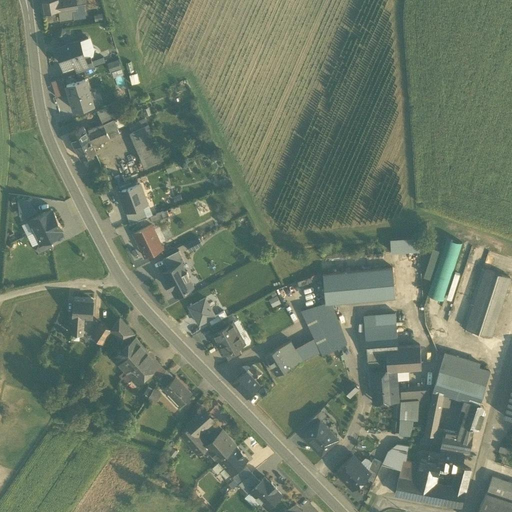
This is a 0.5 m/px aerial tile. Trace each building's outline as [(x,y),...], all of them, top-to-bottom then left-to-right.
[(42,13),(60,10),(77,8),(76,5),(75,0),(46,0),(40,1),(42,13)] [(76,5),(77,8),(77,11),(73,12),(74,19),(85,18),(84,10),(83,4),(76,5)] [(62,21),(74,19),(73,12),(77,11),(77,8),(60,10),(62,21)] [(102,14),(94,15),(95,22),(103,21),(102,14)] [(56,37),(59,40),(64,40),(66,36),(70,35),(69,31),(66,32),(62,29),(58,30),(55,33),(56,37)] [(90,37),(80,41),(86,59),(91,57),(93,56),(94,48),(90,37)] [(64,64),(69,66),(74,65),(86,61),(86,59),(80,41),(57,48),(61,60),(63,59),(64,64)] [(74,65),(77,73),(94,67),(92,61),(91,57),(86,59),(86,61),(74,65)] [(103,57),(92,61),(94,67),(105,63),(103,57)] [(121,68),(119,59),(107,63),(111,72),(112,72),(121,68)] [(121,68),(112,72),(114,77),(123,74),(121,68)] [(136,73),(128,75),(131,84),(138,82),(136,73)] [(62,78),(51,81),(56,96),(67,93),(62,78)] [(85,79),(66,85),(74,111),(93,105),(85,79)] [(97,110),(100,118),(110,113),(107,107),(97,110)] [(128,124),(137,120),(134,111),(125,115),(128,124)] [(103,123),(107,132),(117,128),(113,120),(110,113),(100,118),(103,123)] [(120,117),(113,120),(117,128),(124,125),(120,117)] [(129,124),(146,167),(163,160),(145,117),(129,124)] [(87,133),(90,139),(98,136),(107,132),(103,123),(88,129),(89,132),(87,133)] [(69,133),(75,146),(90,139),(87,133),(83,126),(69,133)] [(120,134),(117,128),(107,132),(98,136),(100,141),(101,143),(120,134)] [(100,141),(98,136),(90,139),(92,145),(95,144),(96,146),(101,144),(101,143),(100,141)] [(92,145),(90,139),(75,146),(81,159),(96,152),(92,145)] [(175,165),(166,168),(168,173),(177,169),(175,165)] [(119,185),(117,179),(108,182),(110,188),(119,185)] [(143,205),(147,204),(143,193),(141,194),(137,184),(118,191),(122,202),(124,201),(128,210),(128,211),(143,205)] [(19,214),(34,207),(30,199),(17,197),(19,214)] [(148,203),(147,204),(143,205),(147,217),(150,216),(153,215),(148,203)] [(128,211),(128,210),(125,211),(130,224),(147,217),(143,205),(128,211)] [(19,214),(22,220),(36,212),(34,207),(19,214)] [(30,224),(34,231),(57,220),(53,211),(52,211),(50,209),(29,219),(30,220),(31,223),(30,224)] [(150,216),(152,222),(169,216),(167,210),(153,215),(150,216)] [(31,223),(30,220),(22,224),(27,235),(34,231),(30,224),(31,223)] [(62,229),(57,220),(34,231),(38,239),(39,239),(41,243),(62,232),(61,230),(62,229)] [(134,233),(145,257),(163,248),(151,225),(134,233)] [(202,244),(198,237),(186,244),(190,251),(202,244)] [(391,252),(419,250),(418,237),(390,239),(391,252)] [(443,300),(462,242),(446,237),(442,251),(432,279),(427,294),(443,300)] [(36,248),(39,254),(53,247),(51,241),(36,248)] [(432,279),(442,251),(433,247),(424,276),(432,279)] [(179,250),(162,258),(168,270),(180,263),(181,264),(185,262),(179,250)] [(167,280),(171,288),(175,295),(193,286),(188,278),(190,278),(186,271),(185,272),(181,264),(180,263),(168,270),(163,272),(167,280)] [(323,273),(325,303),(331,303),(395,297),(392,267),(323,273)] [(464,327),(491,335),(510,277),(483,268),(464,327)] [(281,303),(277,295),(269,299),(273,307),(281,303)] [(199,324),(208,319),(215,316),(205,298),(189,307),(199,324)] [(73,299),(72,316),(72,317),(83,317),(92,318),(93,300),(73,299)] [(334,310),(331,303),(325,303),(319,304),(301,310),(312,332),(315,338),(321,351),(323,355),(346,344),(338,320),(334,310)] [(224,311),(215,316),(208,319),(211,325),(222,318),(227,316),(224,311)] [(397,335),(395,313),(375,314),(377,337),(397,335)] [(366,338),(377,337),(375,314),(364,316),(366,338)] [(82,334),(83,317),(72,317),(72,316),(68,316),(67,329),(71,329),(71,333),(82,334)] [(111,330),(123,343),(134,333),(120,317),(111,330)] [(209,326),(213,332),(226,325),(222,318),(211,325),(209,326)] [(232,322),(238,332),(243,330),(237,319),(232,322)] [(213,339),(216,344),(238,332),(232,322),(226,325),(213,332),(216,337),(213,339)] [(91,337),(102,344),(111,330),(100,323),(91,337)] [(249,340),(243,330),(238,332),(244,343),(249,340)] [(244,343),(238,332),(216,344),(220,350),(222,349),(225,354),(238,346),(244,343)] [(397,346),(397,335),(377,337),(366,338),(368,361),(381,361),(381,370),(387,370),(386,347),(397,346)] [(129,373),(138,383),(145,376),(148,377),(151,375),(153,373),(152,370),(159,364),(135,337),(116,355),(118,358),(117,361),(127,373),(129,373)] [(315,338),(311,340),(318,353),(319,352),(321,351),(315,338)] [(278,348),(290,367),(302,360),(296,349),(291,340),(278,348)] [(296,349),(302,360),(318,353),(311,340),(296,349)] [(420,345),(397,346),(386,347),(387,370),(391,370),(396,370),(408,369),(421,368),(420,345)] [(225,354),(228,360),(242,353),(238,346),(225,354)] [(273,366),(272,367),(277,375),(290,367),(278,348),(266,355),(273,366)] [(444,352),(443,356),(479,367),(480,363),(444,352)] [(490,371),(479,367),(443,356),(432,389),(444,393),(451,395),(467,400),(480,404),(480,403),(490,371)] [(371,371),(381,370),(381,361),(368,361),(369,372),(371,372),(371,371)] [(158,383),(159,381),(165,371),(159,364),(152,370),(153,373),(151,375),(158,383)] [(409,380),(408,369),(396,370),(397,381),(409,380)] [(166,370),(165,371),(159,381),(164,387),(173,378),(166,370)] [(371,371),(371,372),(373,399),(387,398),(387,402),(394,401),(398,401),(397,389),(397,387),(397,381),(396,370),(391,370),(387,370),(381,370),(371,371)] [(234,383),(248,397),(260,385),(246,371),(234,383)] [(163,387),(180,405),(191,394),(175,377),(173,378),(164,387),(163,387)] [(350,396),(357,388),(351,382),(344,389),(350,396)] [(401,387),(401,389),(401,401),(417,400),(429,399),(429,386),(401,387)] [(442,405),(444,393),(432,389),(424,432),(444,437),(445,430),(437,428),(442,405)] [(148,398),(155,402),(160,394),(153,390),(148,398)] [(449,406),(451,395),(444,393),(442,405),(449,406)] [(401,401),(398,401),(398,404),(400,403),(400,406),(399,418),(400,418),(398,433),(410,435),(417,401),(417,400),(401,401)] [(467,400),(460,423),(473,427),(478,429),(484,409),(480,403),(480,404),(467,400)] [(189,428),(196,435),(213,421),(203,410),(186,424),(189,428)] [(308,422),(313,427),(320,420),(320,421),(326,415),(321,410),(308,422)] [(326,415),(320,421),(325,426),(331,420),(326,415)] [(337,439),(325,426),(320,421),(320,420),(313,427),(303,436),(321,455),(337,439)] [(471,435),(473,427),(460,423),(457,432),(471,435)] [(199,454),(206,448),(206,447),(196,436),(196,435),(189,428),(182,434),(199,454)] [(468,452),(471,435),(457,432),(445,430),(444,437),(441,447),(463,451),(468,452)] [(206,448),(218,462),(236,446),(223,432),(206,447),(206,448)] [(383,463),(382,462),(381,464),(400,469),(403,459),(405,460),(408,445),(397,444),(388,451),(383,463)] [(240,450),(236,446),(218,462),(224,468),(220,472),(226,479),(248,459),(244,455),(245,455),(241,450),(240,450)] [(499,452),(508,455),(509,449),(500,446),(499,452)] [(463,451),(441,447),(440,454),(438,463),(439,463),(454,466),(457,467),(460,468),(460,467),(463,451)] [(178,452),(173,448),(168,454),(174,458),(178,452)] [(421,458),(420,464),(417,476),(418,480),(426,482),(434,484),(435,483),(439,463),(438,463),(440,454),(429,451),(428,460),(421,458)] [(368,474),(365,471),(360,465),(360,462),(355,456),(351,457),(351,456),(337,470),(347,481),(346,482),(352,489),(365,477),(368,474)] [(365,457),(360,462),(360,465),(365,471),(368,469),(371,461),(369,459),(367,458),(365,457)] [(365,477),(374,481),(381,464),(382,462),(373,458),(371,461),(368,469),(365,471),(368,474),(365,477)] [(420,464),(405,460),(403,459),(400,469),(399,476),(418,480),(417,476),(420,464)] [(224,468),(218,462),(214,465),(220,472),(224,468)] [(246,466),(237,474),(243,480),(252,472),(246,466)] [(471,469),(460,467),(460,468),(457,467),(455,475),(469,478),(471,469)] [(238,484),(248,494),(251,491),(250,491),(260,481),(252,472),(243,480),(238,484)] [(238,484),(243,480),(237,474),(233,478),(238,484)] [(455,475),(452,487),(464,489),(464,490),(465,490),(469,478),(455,475)] [(394,494),(423,499),(426,482),(418,480),(399,476),(394,494)] [(487,492),(477,511),(511,511),(511,482),(492,476),(487,492)] [(260,481),(250,491),(251,491),(267,508),(281,494),(276,488),(277,487),(271,481),(270,483),(264,477),(260,481)] [(452,487),(435,483),(434,484),(426,482),(423,499),(444,503),(461,506),(464,490),(464,489),(452,487)]
